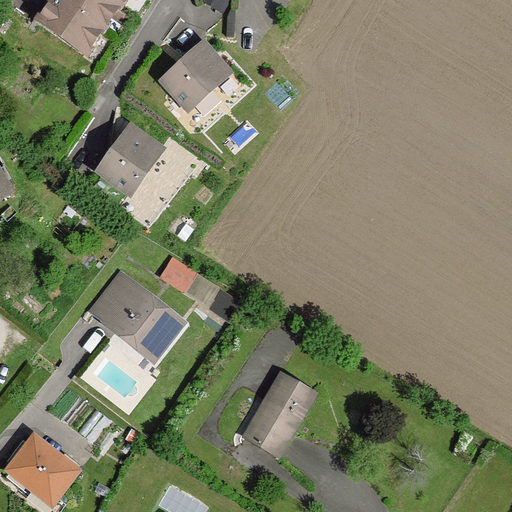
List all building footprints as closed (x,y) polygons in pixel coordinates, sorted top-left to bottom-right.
[(53,0),(42,18),(88,47),(104,22),(100,19),(112,0),(53,0)] [(205,43),(167,78),(190,103),(228,68),(205,43)] [(162,145),(134,125),(126,136),(154,157),(162,145)] [(126,136),(104,168),(133,187),(154,157),(126,136)] [(0,205),(15,194),(0,175),(0,205)] [(232,314),(243,293),(178,258),(166,279),(232,314)] [(185,329),(126,283),(98,318),(112,328),(111,330),(135,349),(138,345),(152,356),(165,339),(173,345),(185,329)] [(165,339),(152,356),(138,345),(135,349),(157,366),(173,345),(165,339)] [(325,398),(293,377),(256,437),(288,458),(325,398)] [(60,511),(81,483),(30,448),(5,484),(42,511),(60,511)]
